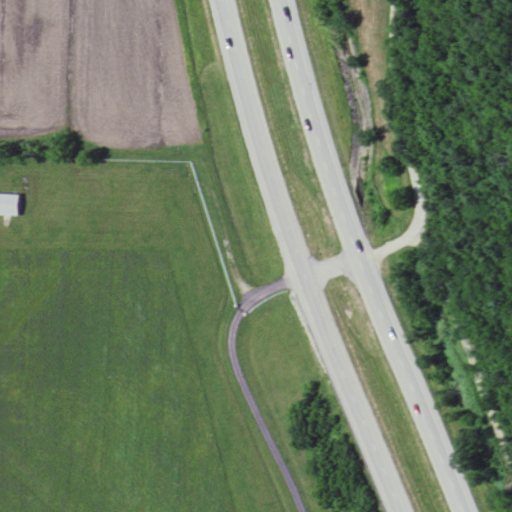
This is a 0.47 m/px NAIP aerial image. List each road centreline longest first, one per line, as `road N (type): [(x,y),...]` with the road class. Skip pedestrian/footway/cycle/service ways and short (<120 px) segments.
road 1 (trunk): [(477,511),(376,266),(288,0)]
road 2 (trunk): [(232,0),(319,279),(413,511)]
road 3 (residential): [(376,266),(306,275),(246,306),(233,327),(237,376),(301,511)]
road 4 (residential): [(376,266),(420,237),(430,216),(402,90),(400,0)]
